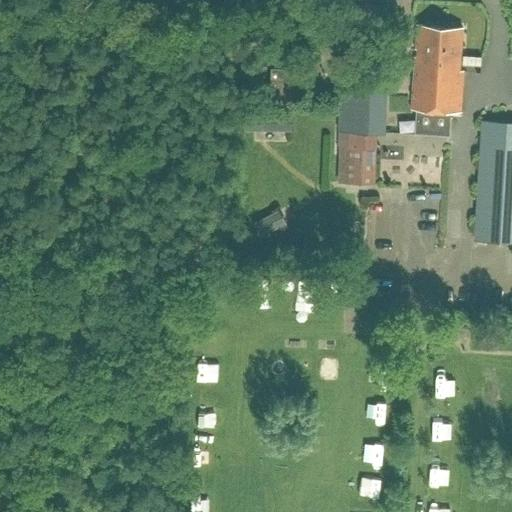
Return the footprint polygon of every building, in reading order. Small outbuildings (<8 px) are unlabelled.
[(416,55),(412,109),(461,112),(464,69),(460,69),(463,27),(418,24),(416,48),(418,48),(417,55),(416,55)] [(340,145),(340,158),(340,180),(376,181),(377,132),(380,132),(382,59),(341,58),(338,145),(340,145)] [(292,132),(291,118),(249,118),(250,132),(292,132)] [(511,121),(482,120),(475,239),(511,240),(511,121)] [(286,226),(279,212),(249,226),(255,242),(286,226)] [(295,276),(294,292),(330,293),(331,277),(295,276)] [(233,295),(257,296),(257,285),(233,284),(233,295)] [(482,327),(481,347),(498,348),(498,343),(500,343),(501,328),(482,327)] [(220,346),(196,348),(197,365),(222,363),(220,346)] [(373,375),(395,375),(395,362),(373,361),(373,375)] [(377,411),(395,410),(395,386),(364,387),(364,405),(377,405),(377,411)] [(452,423),(456,402),(436,398),(432,419),(452,423)] [(360,449),(390,448),(389,426),(360,427),(360,449)] [(428,445),(428,461),(457,462),(457,445),(428,445)] [(425,489),(426,506),(436,506),(436,489),(425,489)]
